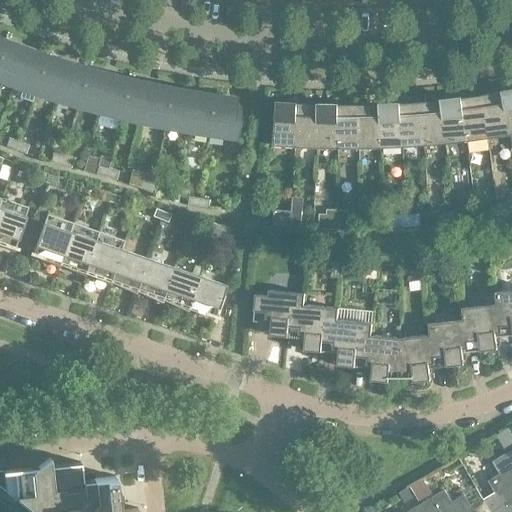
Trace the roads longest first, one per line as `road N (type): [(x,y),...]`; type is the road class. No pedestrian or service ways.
road 1 (residential): [(436,35),(267,38),(96,7)]
road 2 (residential): [(266,398),(0,298)]
road 3 (residential): [(511,386),(473,404),(393,417),(266,398)]
road 4 (residential): [(266,398),(242,462),(304,511)]
